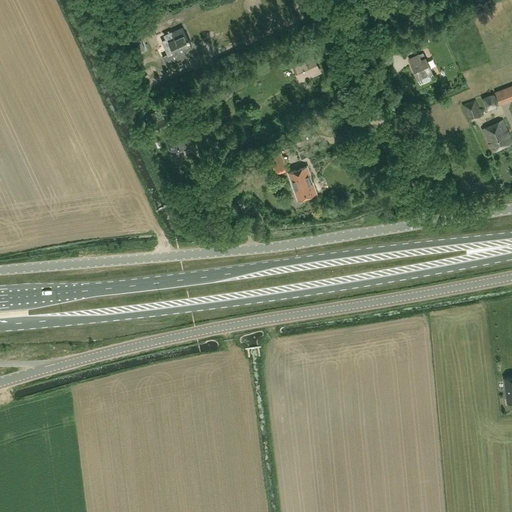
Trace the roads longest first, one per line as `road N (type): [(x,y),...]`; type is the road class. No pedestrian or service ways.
road 1 (tertiary): [(0,383),(190,333),(511,276)]
road 2 (primary): [(0,325),(260,299),(511,256)]
road 3 (primary): [(511,237),(0,298)]
road 4 (unclassified): [(0,270),(274,247),(427,222)]
road 5 (residential): [(427,222),(325,0)]
